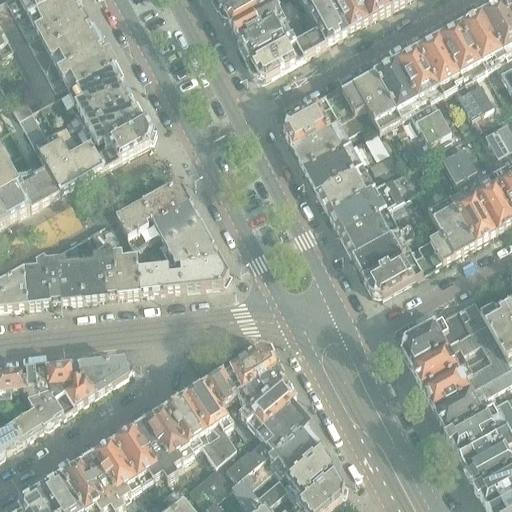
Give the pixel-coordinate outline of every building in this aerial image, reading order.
[(101,53),(103,47),(99,41),(94,39),(79,12),(81,7),(77,0),(76,0),(71,0),(0,38),(0,40),(12,62),(30,93),(102,54),(101,53)] [(0,38),(71,0),(18,0),(0,10),(0,38)] [(255,23),(278,11),(271,0),(211,0),(211,3),(224,27),(227,25),(239,48),(262,35),(255,23)] [(298,5),(295,0),(291,0),(285,3),(289,10),(298,5)] [(350,39),(326,0),(311,0),(301,6),(317,37),(319,36),(328,51),(350,39)] [(370,28),(354,0),(326,0),(350,39),(370,28)] [(393,15),(384,0),(354,0),(370,28),(393,15)] [(415,3),(413,0),(384,0),(393,15),(415,3)] [(511,3),(502,9),(511,27),(511,3)] [(511,27),(502,9),(481,21),(507,67),(509,72),(511,76),(511,27)] [(295,44),(278,11),(255,23),(262,35),(239,48),(241,52),(238,54),(247,71),(295,44)] [(507,67),(481,21),(461,32),(487,79),(497,74),(511,101),(511,76),(509,72),(502,76),(500,71),(507,67)] [(487,79),(461,32),(439,45),(482,122),(483,122),(494,116),(477,85),(487,79)] [(265,87),(328,51),(319,36),(317,37),(298,49),(295,44),(247,71),(254,84),(256,86),(261,88),(265,87)] [(0,68),(12,62),(0,40),(0,68)] [(482,122),(439,45),(418,56),(445,103),(454,98),(471,128),(475,126),(480,136),(488,131),(483,122),(482,122)] [(95,82),(116,72),(108,57),(105,59),(102,54),(30,93),(33,99),(24,104),(32,119),(41,114),(59,104),(69,98),(68,96),(95,82)] [(434,109),(445,103),(418,56),(397,68),(424,114),(422,115),(425,120),(440,147),(440,148),(444,155),(466,143),(461,135),(451,140),(434,109)] [(424,114),(397,68),(375,80),(402,127),(411,122),(428,153),(430,152),(440,147),(425,120),(417,124),(415,119),(422,115),(424,114)] [(130,106),(120,88),(124,86),(116,72),(95,82),(68,96),(69,98),(70,99),(75,110),(80,120),(102,108),(108,118),(130,106)] [(402,127),(375,80),(353,93),(366,116),(373,129),(379,140),(402,127)] [(339,131),(353,124),(366,116),(353,93),(287,130),(284,132),(283,136),(284,140),(293,157),(339,131)] [(32,119),(24,104),(11,111),(20,127),(32,120),(33,120),(32,119)] [(103,149),(145,127),(133,104),(130,106),(108,118),(102,108),(80,120),(91,141),(97,152),(103,149)] [(304,178),(350,152),(346,144),(373,129),(366,116),(353,124),(339,131),(293,157),(304,178)] [(48,146),(35,124),(32,120),(20,127),(40,163),(61,201),(79,190),(66,166),(69,163),(61,149),(57,141),(48,146)] [(149,152),(153,141),(153,140),(152,140),(145,127),(103,149),(107,157),(97,163),(91,151),(69,163),(66,166),(79,190),(149,151),(149,152)] [(511,168),(509,163),(496,138),(495,139),(491,131),(483,136),(487,143),(485,145),(498,168),(502,176),(492,182),(511,217),(511,168)] [(511,143),(506,133),(496,138),(509,163),(511,161),(511,143)] [(411,150),(404,134),(397,138),(404,153),(411,150)] [(392,154),(386,143),(381,145),(387,157),(392,154)] [(440,147),(430,152),(434,161),(444,155),(440,148),(440,147)] [(316,199),(363,174),(350,152),(304,178),(316,199)] [(511,232),(511,217),(492,182),(482,187),(477,179),(464,156),(455,161),(473,193),(499,240),(511,232)] [(61,201),(40,163),(29,169),(31,173),(24,178),(26,181),(16,187),(0,157),(0,234),(7,231),(7,230),(60,201),(61,201)] [(499,240),(473,193),(455,161),(442,168),(455,192),(459,200),(450,205),(477,252),(499,240)] [(328,222),(375,195),(363,174),(316,199),(328,222)] [(156,233),(191,213),(190,211),(183,197),(183,196),(172,193),(172,194),(116,225),(128,247),(150,235),(148,230),(153,228),(156,233)] [(339,242),(396,210),(390,201),(381,206),(375,195),(328,222),(339,242)] [(351,264),(400,236),(409,231),(421,224),(415,214),(411,216),(405,205),(398,209),(396,210),(339,242),(351,264)] [(477,252),(450,205),(428,218),(428,220),(440,242),(431,247),(444,271),(477,252)] [(167,253),(203,234),(202,232),(201,232),(191,213),(156,233),(158,238),(153,241),(150,235),(128,247),(132,255),(136,257),(138,255),(162,243),(166,251),(167,253)] [(362,285),(408,258),(405,251),(416,244),(409,231),(400,236),(351,264),(362,285)] [(281,245),(275,233),(268,237),(274,249),(281,245)] [(214,254),(203,234),(167,253),(166,251),(160,254),(166,264),(172,261),(178,272),(184,272),(209,269),(218,264),(213,254),(214,254)] [(106,247),(99,235),(91,240),(98,252),(106,247)] [(382,306),(444,271),(431,247),(409,260),(408,258),(362,285),(371,302),(374,301),(380,303),(382,306)] [(145,301),(143,275),(138,276),(136,257),(132,255),(122,260),(115,260),(118,282),(106,283),(108,305),(117,304),(117,305),(145,301)] [(108,306),(108,305),(106,283),(118,282),(115,260),(93,263),(93,269),(82,270),(87,308),(108,306)] [(228,281),(219,265),(218,264),(209,269),(184,272),(185,280),(186,297),(222,293),(223,293),(229,282),(228,281)] [(54,312),(52,288),(61,287),(59,267),(46,268),(44,265),(36,270),(36,271),(37,270),(37,275),(24,277),(29,315),(54,312)] [(87,308),(82,270),(66,272),(65,266),(59,267),(61,287),(52,288),(54,312),(87,308)] [(173,281),(172,272),(143,275),(145,301),(186,297),(185,280),(173,281)] [(0,317),(29,315),(24,277),(24,276),(0,289),(0,317)] [(410,374),(486,331),(479,319),(474,309),(452,321),(404,347),(401,358),(410,374)] [(511,367),(511,325),(510,321),(504,311),(496,315),(496,313),(491,312),(479,319),(486,331),(508,370),(509,369),(511,367)] [(433,418),(511,374),(509,369),(508,370),(486,331),(410,374),(433,418)] [(283,383),(270,359),(260,356),(222,381),(231,395),(232,394),(237,391),(241,398),(255,390),(264,401),(283,383)] [(24,450),(95,405),(128,384),(128,383),(133,378),(131,370),(130,370),(123,369),(123,368),(78,373),(80,386),(73,387),(74,394),(49,403),(28,410),(34,420),(28,423),(19,412),(4,418),(13,433),(24,450)] [(74,394),(73,387),(72,374),(46,377),(46,378),(49,403),(74,394)] [(490,415),(485,406),(511,389),(511,374),(433,418),(445,441),(490,415)] [(28,410),(49,403),(46,378),(35,379),(35,378),(0,382),(0,408),(24,406),(24,404),(28,404),(28,410)] [(244,418),(236,401),(232,394),(231,395),(222,381),(206,391),(231,430),(244,418)] [(246,450),(296,406),(283,383),(264,401),(255,390),(241,398),(237,391),(232,394),(236,401),(244,418),(231,430),(234,434),(246,450)] [(231,430),(206,391),(184,405),(207,440),(211,437),(219,445),(213,449),(226,468),(236,459),(224,441),(234,434),(231,430)] [(208,452),(205,442),(207,440),(184,405),(165,417),(194,461),(202,456),(213,471),(209,474),(212,478),(207,483),(226,468),(213,449),(208,452)] [(242,488),(302,437),(309,431),(296,406),(246,450),(236,459),(226,468),(207,483),(188,499),(199,511),(214,511),(216,511),(224,504),(232,497),(242,488)] [(510,445),(493,414),(490,415),(445,441),(457,461),(479,449),(485,459),(510,445)] [(194,461),(165,417),(144,431),(163,460),(153,468),(162,482),(167,489),(178,482),(173,475),(194,462),(194,461)] [(153,468),(163,460),(144,431),(113,450),(142,495),(162,482),(153,468)] [(0,465),(24,450),(13,433),(0,441),(0,465)] [(281,487),(319,456),(319,451),(313,443),(308,443),(302,437),(242,488),(251,499),(274,479),(281,487)] [(473,492),(511,470),(511,447),(510,445),(485,459),(479,449),(457,461),(473,492)] [(142,495),(113,450),(82,470),(95,490),(102,501),(111,494),(121,508),(142,495)] [(293,508),(333,476),(325,463),(326,463),(319,455),(319,456),(281,487),(258,507),(262,511),(273,511),(287,501),(293,508)] [(102,501),(95,490),(82,470),(62,483),(80,511),(123,511),(121,508),(111,494),(102,501)] [(511,470),(473,492),(483,511),(489,511),(508,502),(511,508),(511,470)] [(342,507),(344,497),(333,476),(293,508),(295,510),(296,511),(335,511),(341,507),(342,507)] [(80,511),(62,483),(38,498),(47,511),(80,511)] [(262,511),(258,507),(251,499),(242,488),(232,497),(244,511),(262,511)] [(47,511),(38,498),(21,509),(20,511),(47,511)] [(170,511),(162,502),(151,509),(153,511),(170,511)] [(511,511),(511,508),(508,502),(489,511),(511,511)]
